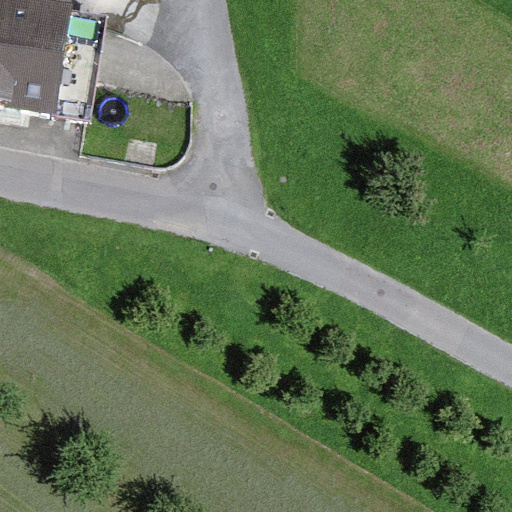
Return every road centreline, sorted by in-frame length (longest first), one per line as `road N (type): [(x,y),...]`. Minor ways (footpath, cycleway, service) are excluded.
road 1 (unclassified): [(0,178),(224,222),(511,368)]
road 2 (track): [(224,222),(223,0)]
